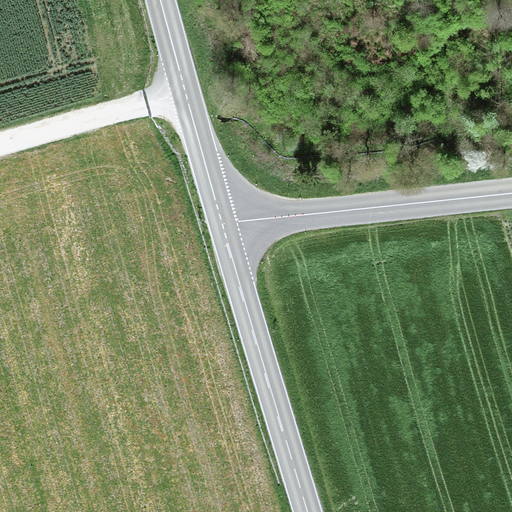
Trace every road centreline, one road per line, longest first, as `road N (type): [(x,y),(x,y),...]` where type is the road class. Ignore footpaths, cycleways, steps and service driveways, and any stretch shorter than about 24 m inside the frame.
road 1 (secondary): [(308,511),(222,223)]
road 2 (tertiary): [(222,223),(511,192)]
road 3 (secondary): [(162,0),(222,223)]
road 4 (track): [(186,91),(0,146)]
